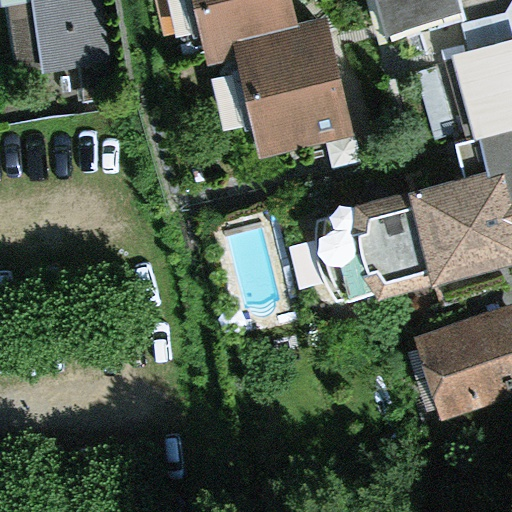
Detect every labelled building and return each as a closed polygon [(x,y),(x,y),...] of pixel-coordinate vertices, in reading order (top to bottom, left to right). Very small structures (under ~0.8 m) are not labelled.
[(112,0),(30,0),(43,72),(123,57),(112,0)] [(287,0),(184,0),(195,63),(242,55),(259,156),(363,138),(342,15),(291,24),(287,0)] [(454,0),(365,0),(376,43),(460,23),(454,0)] [(511,37),(450,54),(478,164),(325,204),(349,296),(511,253),(511,37)] [(511,310),(413,341),(436,413),(511,389),(511,310)]
